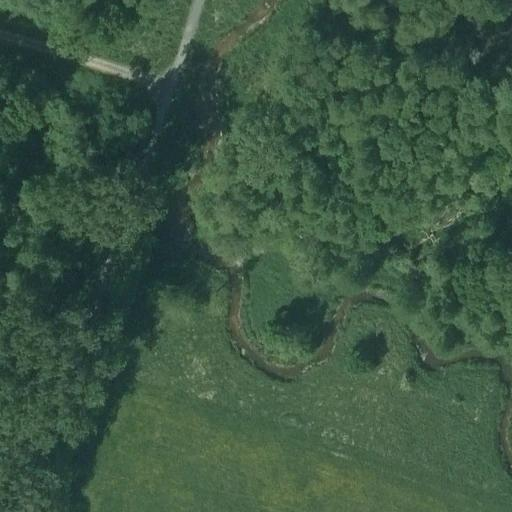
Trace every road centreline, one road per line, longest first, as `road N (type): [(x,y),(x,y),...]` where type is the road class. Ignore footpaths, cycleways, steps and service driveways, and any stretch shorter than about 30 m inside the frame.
road 1 (track): [(23,511),(199,0)]
road 2 (track): [(169,89),(0,36)]
